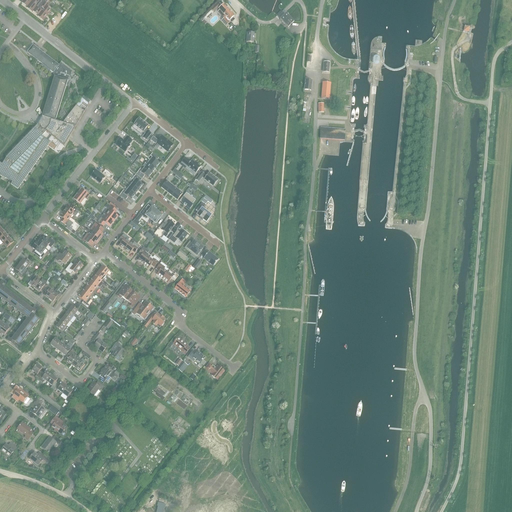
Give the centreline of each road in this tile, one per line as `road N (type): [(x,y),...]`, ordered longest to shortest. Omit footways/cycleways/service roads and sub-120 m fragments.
road 1 (unclassified): [(425,511),(431,423),(413,354),(454,0)]
road 2 (unclassified): [(441,511),(460,471),(495,57),(511,42)]
road 3 (residential): [(291,432),(321,0)]
road 4 (residential): [(235,369),(185,328),(179,309),(103,251)]
road 5 (unknown): [(60,493),(111,422),(140,452),(112,491)]
road 6 (residential): [(133,101),(1,0)]
road 7 (residential): [(43,218),(133,101)]
road 8 (residential): [(98,319),(81,339),(96,358),(82,380),(38,350)]
